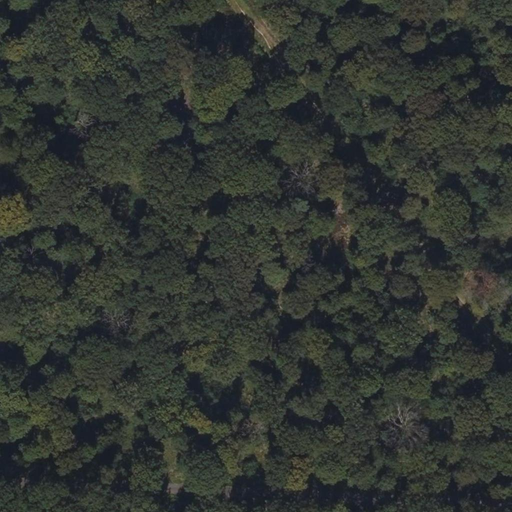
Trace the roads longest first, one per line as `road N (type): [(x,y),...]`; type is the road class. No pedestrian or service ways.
road 1 (unclassified): [(0,481),(511,505)]
road 2 (track): [(511,365),(230,0)]
